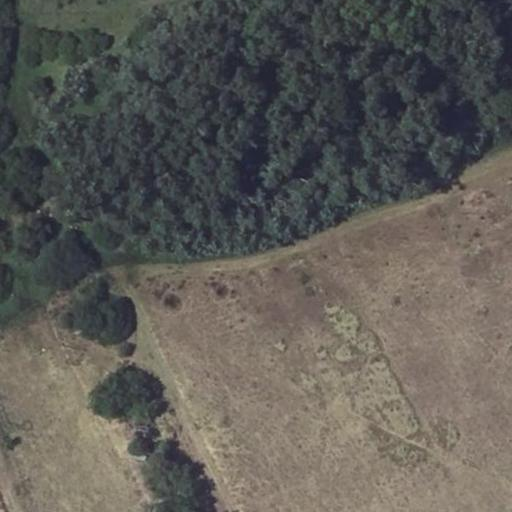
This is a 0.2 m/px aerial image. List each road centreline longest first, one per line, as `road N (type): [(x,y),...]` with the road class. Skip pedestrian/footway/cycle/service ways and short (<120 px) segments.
road 1 (track): [(14,11),(67,23),(147,21),(214,0)]
road 2 (track): [(27,172),(13,107),(15,0)]
